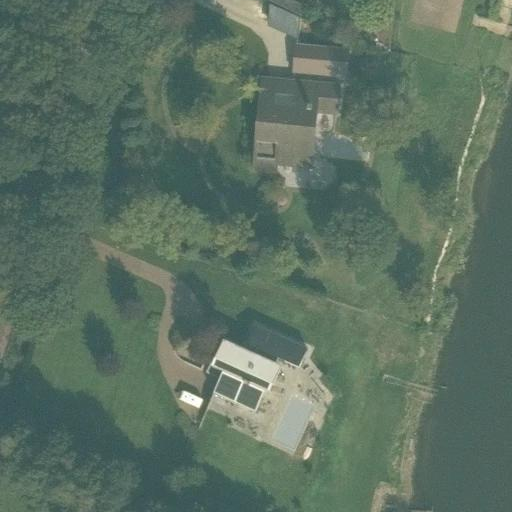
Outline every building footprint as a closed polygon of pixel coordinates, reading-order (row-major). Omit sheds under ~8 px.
[(296,45),(294,73),(346,78),(349,50),(296,45)] [(357,61),(363,77),(377,71),(372,56),(357,61)] [(340,85),(263,80),(255,170),(278,171),(279,158),(316,161),(320,114),(337,115),(340,85)] [(308,350),(257,327),(248,346),(300,369),(308,350)] [(223,401),(253,415),(265,393),(274,397),(285,372),(226,345),(215,369),(234,378),(223,401)]
